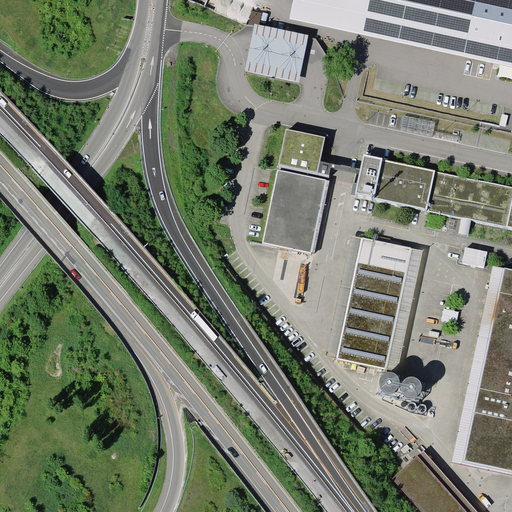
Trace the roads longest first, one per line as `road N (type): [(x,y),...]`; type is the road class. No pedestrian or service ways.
road 1 (motorway): [(341,511),(0,117)]
road 2 (motorway): [(362,511),(172,224)]
road 3 (motorway): [(97,278),(287,511)]
road 4 (trunk): [(0,296),(106,159),(150,73)]
road 5 (unclassified): [(511,163),(265,114)]
road 6 (motorway): [(106,128),(0,273)]
road 7 (motorway): [(97,278),(172,415)]
road 8 (trunk): [(172,224),(152,159),(150,73)]
road 9 (motorway): [(0,167),(97,278)]
